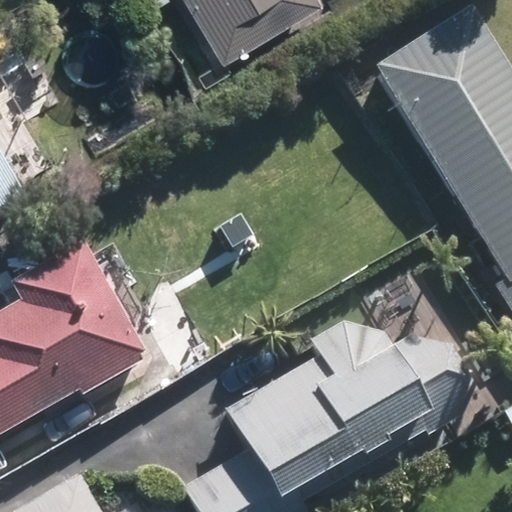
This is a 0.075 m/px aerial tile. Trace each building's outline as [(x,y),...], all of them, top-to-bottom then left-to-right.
[(142,0),(183,61),(275,0),(142,0)] [(511,159),(424,26),(330,88),(511,362),(511,159)] [(41,281),(0,302),(0,437),(97,387),(41,281)] [(371,315),(136,480),(158,511),(272,511),(431,401),(371,315)] [(113,511),(86,469),(18,511),(113,511)]
